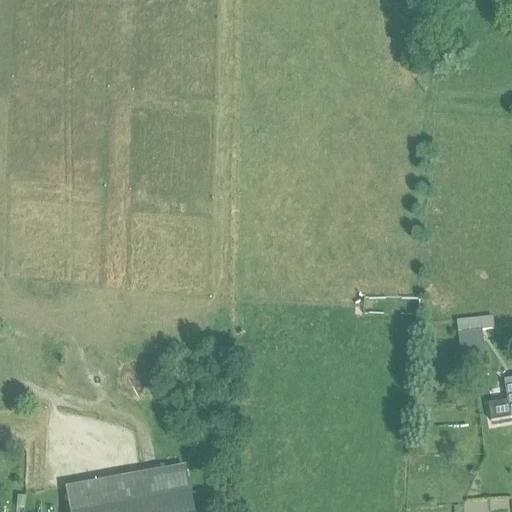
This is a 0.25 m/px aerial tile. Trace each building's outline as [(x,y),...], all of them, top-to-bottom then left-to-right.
[(492,329),(491,316),(454,321),(459,358),(482,355),(479,331),(492,329)] [(506,403),(487,406),(490,422),(509,419),(511,418),(511,379),(502,381),(506,403)] [(68,511),(189,511),(181,468),(64,491),(68,511)] [(26,498),(25,509),(34,509),(35,495),(26,495),(26,498)] [(17,497),(16,508),(25,509),(26,498),(17,497)]
